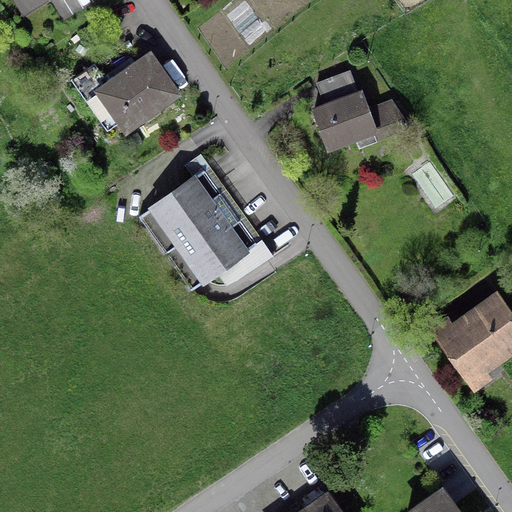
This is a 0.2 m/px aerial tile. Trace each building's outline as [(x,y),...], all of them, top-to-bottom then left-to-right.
[(47,0),(15,0),(25,14),(48,0),(47,0)] [(148,56),(106,85),(92,65),(69,81),(92,113),(105,104),(124,131),(175,95),(148,56)] [(314,84),(315,85),(319,84),(327,106),(312,111),(326,149),(373,131),(370,123),(396,112),(388,101),(365,110),(359,94),(356,95),(347,71),(314,84)] [(202,171),(137,218),(189,291),(254,244),(202,171)] [(511,305),(507,309),(499,298),(437,342),(464,379),(511,344),(511,305)] [(454,511),(439,491),(410,511),(454,511)] [(334,511),(324,498),(303,511),(300,506),(291,511),(334,511)]
